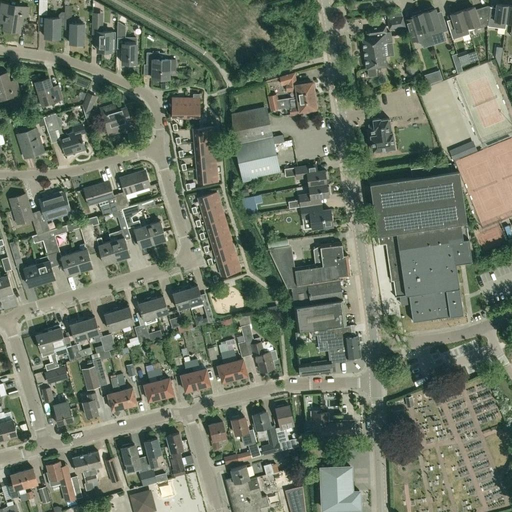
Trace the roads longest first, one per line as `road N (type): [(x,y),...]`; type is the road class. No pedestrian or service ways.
road 1 (tertiary): [(373,346),(324,0)]
road 2 (residential): [(6,318),(177,264),(184,243),(157,147)]
road 3 (residential): [(157,147),(148,96),(65,61),(0,52)]
road 4 (residential): [(188,409),(286,386),(375,384)]
road 5 (residential): [(0,176),(52,175),(157,147)]
road 6 (residential): [(43,447),(188,409)]
road 7 (residential): [(43,447),(6,318)]
road 8 (tertiary): [(380,511),(375,384)]
